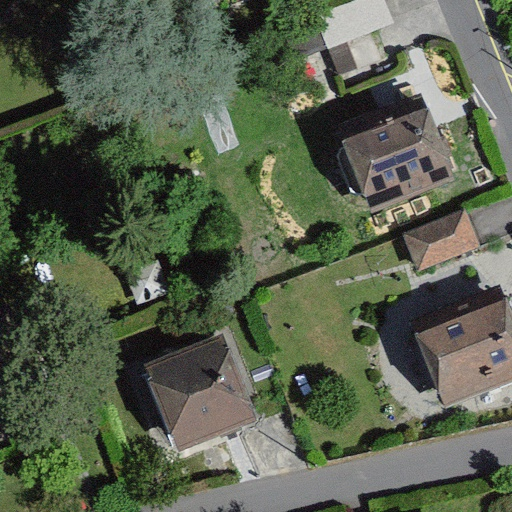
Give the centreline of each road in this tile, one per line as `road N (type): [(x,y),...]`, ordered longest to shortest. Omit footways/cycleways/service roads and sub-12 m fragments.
road 1 (residential): [(254,511),(511,459)]
road 2 (residential): [(465,0),(511,116)]
